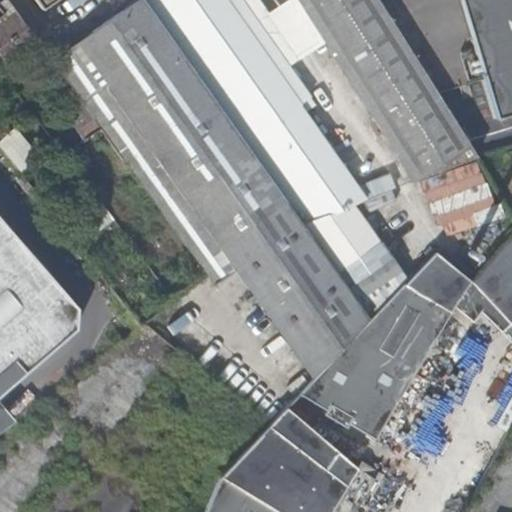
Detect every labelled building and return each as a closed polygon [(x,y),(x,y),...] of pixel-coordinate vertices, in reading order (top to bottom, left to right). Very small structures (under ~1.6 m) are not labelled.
[(0,53),(8,64),(37,42),(6,0),(1,0),(0,1),(0,11),(6,19),(0,23),(0,53)] [(36,0),(44,9),(56,0),(36,0)] [(249,248),(303,225),(141,0),(138,0),(96,30),(249,248)] [(365,200),(355,184),(311,121),(321,113),(256,22),(240,0),(141,0),(303,225),(365,200)] [(240,0),(256,22),(266,13),(256,0),(240,0)] [(295,0),(412,182),(447,168),(337,0),(295,0)] [(337,0),(447,168),(477,158),(466,142),(375,0),(337,0)] [(511,0),(460,0),(496,110),(511,104),(511,0)] [(229,263),(249,248),(96,30),(79,42),(93,63),(66,82),(79,100),(92,118),(101,129),(180,239),(210,277),(229,263)] [(93,63),(79,42),(51,62),(66,82),(93,63)] [(0,94),(1,95),(12,87),(0,71),(0,94)] [(143,327),(176,303),(73,167),(63,154),(12,87),(1,95),(0,94),(0,117),(10,130),(0,139),(0,145),(1,146),(18,131),(42,159),(24,175),(143,327)] [(77,129),(92,118),(79,100),(64,111),(77,129)] [(0,139),(10,130),(0,117),(0,139)] [(1,146),(24,175),(42,159),(18,131),(1,146)] [(63,154),(73,167),(86,157),(76,144),(63,154)] [(365,200),(396,188),(386,173),(355,184),(365,200)] [(352,213),(322,233),(340,258),(369,239),(352,213)] [(0,398),(76,333),(79,312),(0,221),(0,398)] [(249,248),(229,263),(313,379),(369,319),(303,225),(249,248)] [(511,235),(470,281),(455,306),(475,322),(482,310),(511,341),(511,235)] [(377,251),(341,274),(360,301),(395,277),(377,251)] [(433,251),(403,284),(450,313),(455,306),(470,281),(433,251)] [(369,319),(313,379),(304,389),(330,405),(327,411),(324,415),(346,428),(349,424),(352,419),(378,435),(450,313),(403,284),(369,319)] [(304,389),(300,393),(327,411),(330,405),(304,389)] [(352,419),(349,424),(375,440),(378,435),(352,419)] [(206,511),(332,511),(349,487),(269,424),(221,477),(206,511)]
